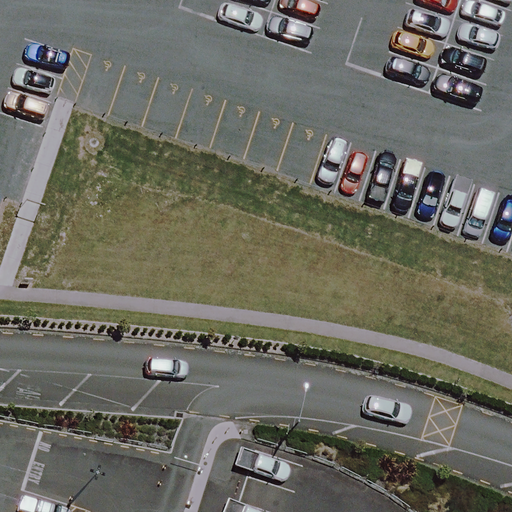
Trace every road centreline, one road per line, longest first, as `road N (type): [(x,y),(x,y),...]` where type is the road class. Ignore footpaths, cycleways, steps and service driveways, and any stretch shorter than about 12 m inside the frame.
road 1 (track): [(507,259),(477,230),(0,42)]
road 2 (unclassified): [(0,355),(142,364),(346,395),(511,443)]
